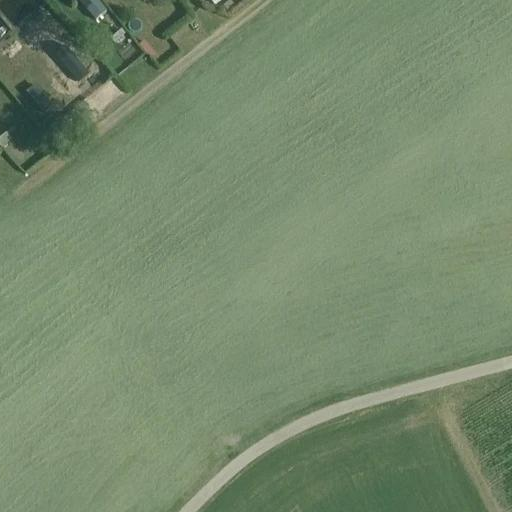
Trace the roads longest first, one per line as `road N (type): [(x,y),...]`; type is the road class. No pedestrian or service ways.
road 1 (unclassified): [(187,511),(244,460),(316,419),(511,363)]
road 2 (track): [(59,163),(263,0)]
